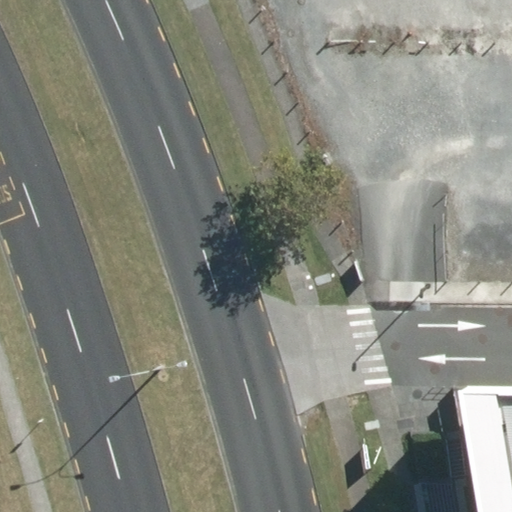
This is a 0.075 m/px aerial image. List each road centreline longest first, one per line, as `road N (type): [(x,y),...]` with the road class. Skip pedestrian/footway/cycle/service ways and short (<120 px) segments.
road 1 (secondary): [(108,0),(165,137),(277,511)]
road 2 (secondary): [(128,511),(66,304),(0,137)]
road 3 (unknown): [(511,150),(350,148)]
